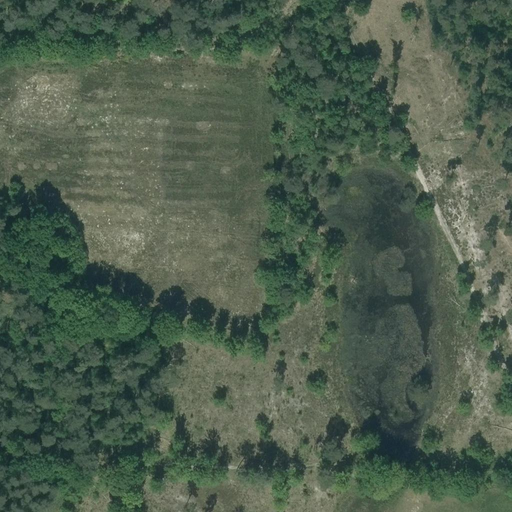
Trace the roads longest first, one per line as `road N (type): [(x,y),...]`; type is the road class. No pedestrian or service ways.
road 1 (track): [(340,0),(511,382)]
road 2 (track): [(288,0),(214,42),(0,42)]
